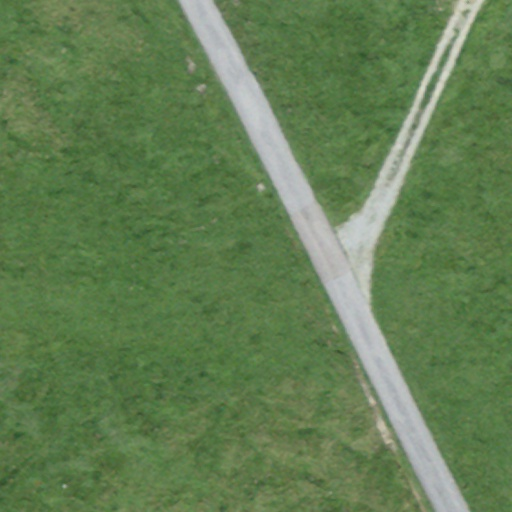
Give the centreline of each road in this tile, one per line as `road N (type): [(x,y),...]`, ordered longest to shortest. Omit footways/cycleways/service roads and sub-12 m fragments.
road 1 (unclassified): [(194,0),(450,511)]
road 2 (track): [(462,0),(342,289)]
